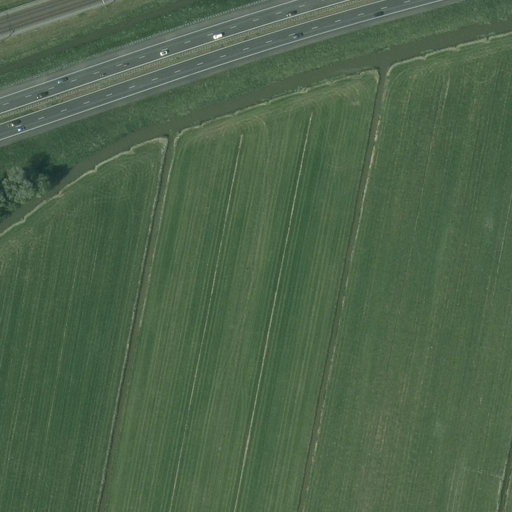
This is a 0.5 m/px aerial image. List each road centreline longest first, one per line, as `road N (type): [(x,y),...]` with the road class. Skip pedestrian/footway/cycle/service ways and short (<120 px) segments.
road 1 (motorway): [(0,132),(417,0)]
road 2 (motorway): [(319,0),(0,105)]
